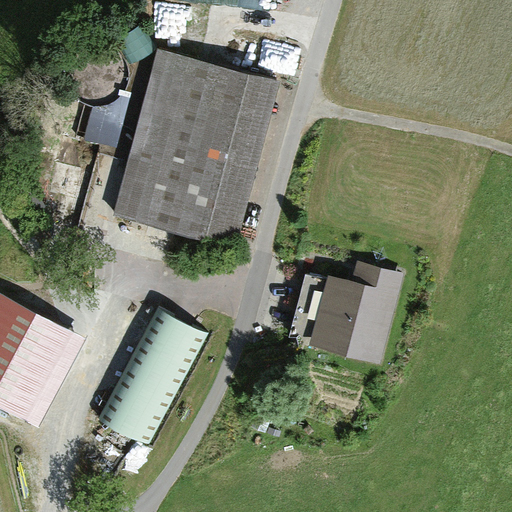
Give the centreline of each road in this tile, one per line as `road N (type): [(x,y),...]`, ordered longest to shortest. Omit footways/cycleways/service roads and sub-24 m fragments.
road 1 (track): [(332,0),(249,315),(206,421),(149,508)]
road 2 (track): [(54,511),(86,385),(114,307),(137,280),(253,295)]
road 3 (track): [(511,150),(304,102)]
